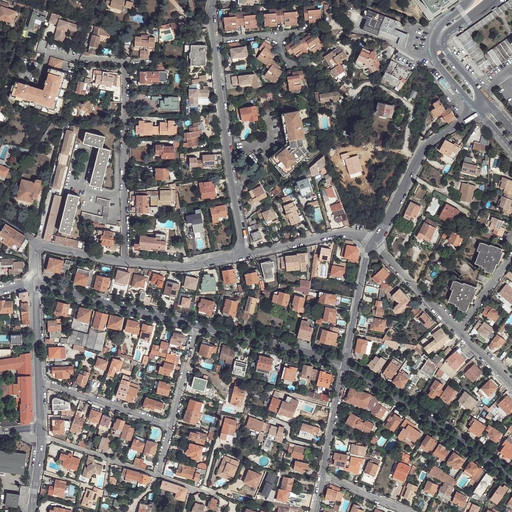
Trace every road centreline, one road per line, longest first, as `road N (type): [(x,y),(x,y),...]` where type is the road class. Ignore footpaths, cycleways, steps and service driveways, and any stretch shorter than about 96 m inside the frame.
road 1 (residential): [(244,255),(212,0)]
road 2 (residential): [(126,262),(125,66),(79,58)]
road 3 (residential): [(511,474),(345,364)]
road 4 (residential): [(373,242),(432,140),(478,111)]
road 5 (residential): [(196,326),(36,285)]
road 6 (residential): [(345,364),(196,326)]
road 7 (residential): [(171,425),(40,381)]
road 8 (residential): [(244,255),(342,233),(373,242)]
road 9 (residential): [(345,364),(373,242)]
road 10 (residential): [(40,436),(158,475)]
road 11 (residential): [(459,329),(373,242)]
